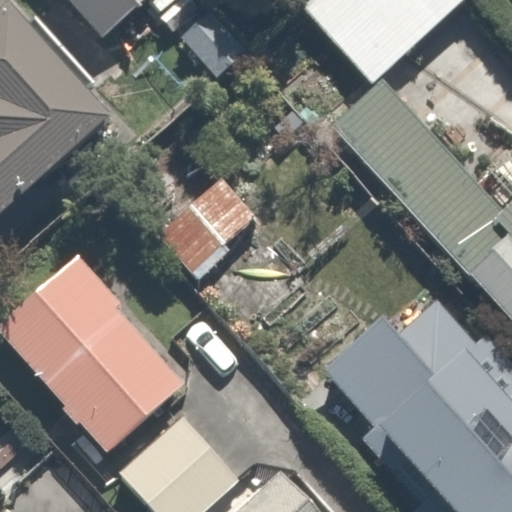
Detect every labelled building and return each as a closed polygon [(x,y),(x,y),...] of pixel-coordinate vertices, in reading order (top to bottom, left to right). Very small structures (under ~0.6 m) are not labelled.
[(62,59),(9,0),(0,0),(0,198),(104,105),(62,59)] [(26,0),(72,50),(127,0),(26,0)] [(300,0),(376,82),(464,0),(300,0)] [(376,82),(320,133),(430,252),(511,340),(511,185),(490,206),(376,82)] [(256,213),(211,171),(156,229),(201,271),(256,213)] [(0,347),(98,454),(177,381),(60,252),(0,306),(0,347)] [(511,511),(511,340),(430,252),(307,366),(441,511),(511,511)] [(194,400),(114,472),(150,511),(324,511),(265,447),(250,461),(194,400)]
